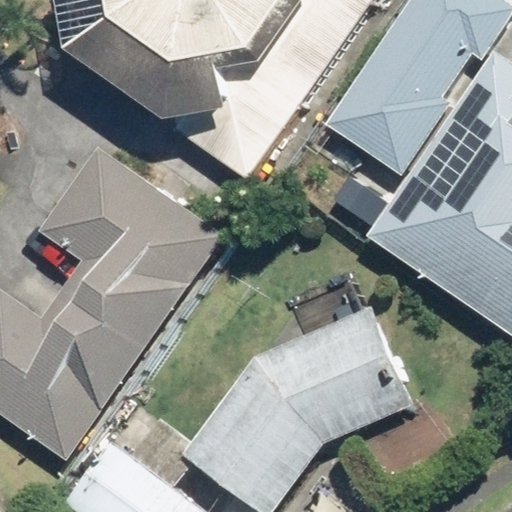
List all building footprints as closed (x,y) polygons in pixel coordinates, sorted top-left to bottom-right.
[(74,0),(85,61),(185,121),(252,110),(245,66),(284,63),(315,108),(376,21),(390,0),(74,0)] [(511,0),(422,0),(340,111),(411,164),(511,28),(511,0)] [(511,65),(506,62),(467,123),(465,121),(384,238),(511,325),(511,65)] [(0,165),(15,145),(0,134),(0,165)] [(15,298),(0,318),(0,414),(75,468),(244,232),(123,146),(58,238),(98,267),(55,327),(15,298)] [(154,396),(191,425),(268,326),(231,298),(154,396)] [(428,407),(386,311),(270,361),(200,456),(275,511),(289,511),(338,446),(428,407)] [(210,511),(133,447),(86,502),(97,511),(210,511)] [(0,511),(10,511),(0,490),(0,511)]
